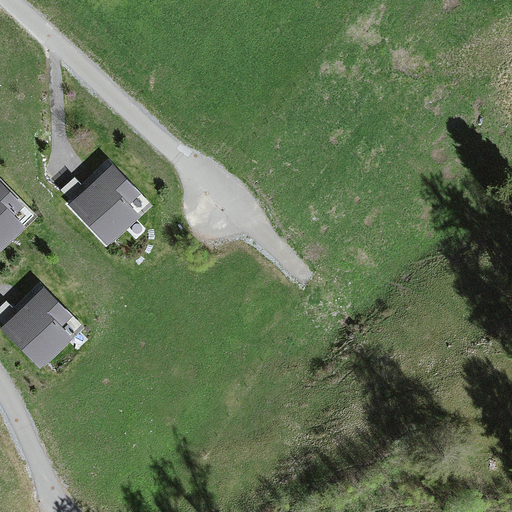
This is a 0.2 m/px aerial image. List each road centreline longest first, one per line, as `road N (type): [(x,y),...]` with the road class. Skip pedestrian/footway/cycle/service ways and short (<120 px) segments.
road 1 (residential): [(9,0),(307,276)]
road 2 (residential): [(0,382),(62,511)]
